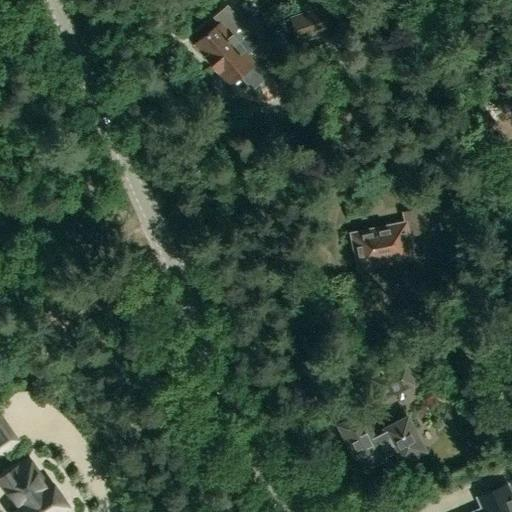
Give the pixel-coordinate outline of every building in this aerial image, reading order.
[(213,17),(219,25),(196,44),(212,64),(259,24),(252,16),(243,24),(227,5),(213,17)] [(326,5),(290,17),(299,43),(335,31),(326,5)] [(229,84),(243,72),(250,80),(260,71),(245,54),(259,42),(257,40),(266,32),(259,24),(212,64),(229,84)] [(435,151),(422,142),(408,163),(420,172),(435,151)] [(388,275),(398,273),(401,268),(399,261),(414,258),(409,236),(436,230),(434,223),(461,217),(458,201),(402,213),(404,222),(351,233),(358,269),(380,265),(382,272),(388,275)] [(416,385),(406,364),(371,380),(380,401),(416,385)] [(340,426),(362,469),(383,458),(386,463),(397,458),(401,466),(428,451),(409,414),(382,428),(385,434),(373,440),(360,415),(340,426)] [(0,455),(16,444),(0,420),(0,455)] [(19,511),(63,511),(62,510),(66,506),(54,489),(49,492),(30,465),(19,473),(16,469),(0,480),(21,511),(19,511)] [(483,509),(475,511),(511,511),(511,496),(507,485),(478,498),(483,509)]
